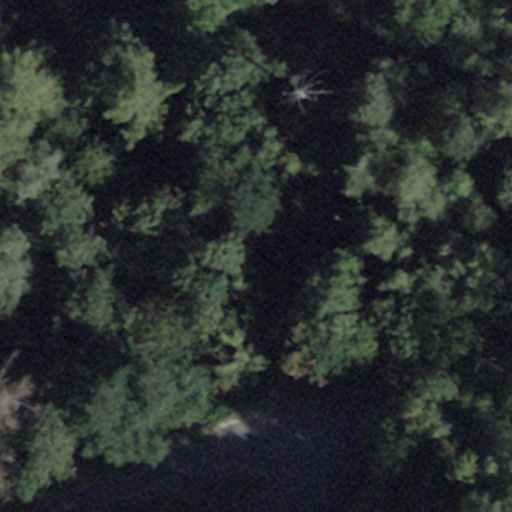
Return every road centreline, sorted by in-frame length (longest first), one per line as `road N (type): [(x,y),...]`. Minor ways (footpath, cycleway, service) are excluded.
road 1 (residential): [(110,511),(283,440),(343,486),(330,511)]
road 2 (track): [(511,386),(283,440)]
